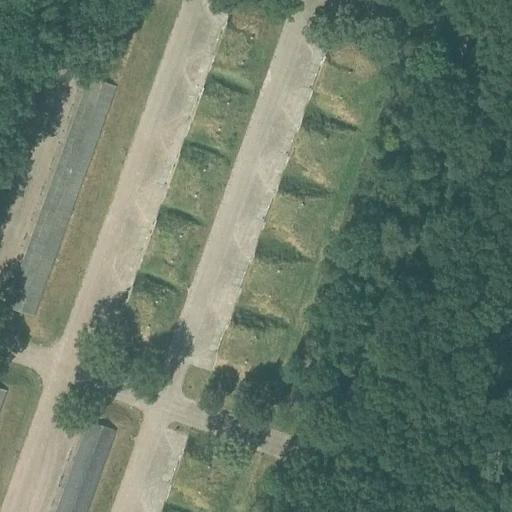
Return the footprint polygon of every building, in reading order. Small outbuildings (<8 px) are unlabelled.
[(243,65),(253,37),(224,26),(214,54),(243,65)] [(344,101),(354,73),(325,62),(315,91),(344,101)] [(114,87),(91,78),(9,306),(32,315),(114,87)] [(220,131),(230,103),(200,92),(190,121),(220,131)] [(321,167),(331,139),(301,128),(291,157),(321,167)] [(196,197),(206,169),(177,158),(167,187),(196,197)] [(297,233),(307,205),(278,194),(268,223),(297,233)] [(172,264),(182,235),(153,225),(143,253),(172,264)] [(273,299),(284,271),(254,260),(244,289),(273,299)] [(149,329),(159,301),(129,291),(119,319),(149,329)] [(250,365),(260,337),(231,326),(220,355),(250,365)] [(511,333),(503,360),(511,362),(511,333)] [(84,511),(114,429),(91,421),(58,511),(84,511)] [(203,496),(213,468),(184,457),(173,486),(203,496)]
